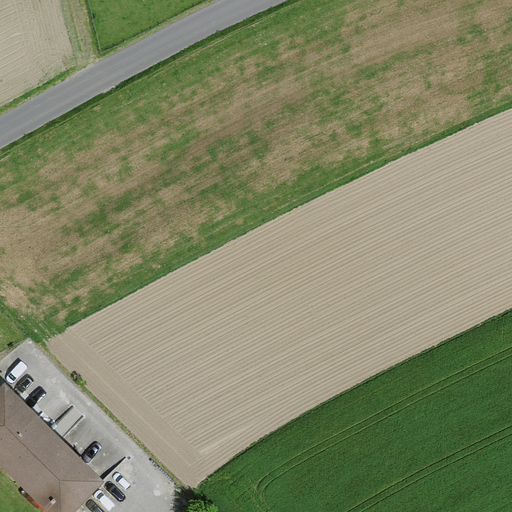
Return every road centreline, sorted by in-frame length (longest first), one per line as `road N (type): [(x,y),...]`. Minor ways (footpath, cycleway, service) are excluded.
road 1 (tertiary): [(0,131),(254,0)]
road 2 (residential): [(142,511),(165,498),(28,354)]
